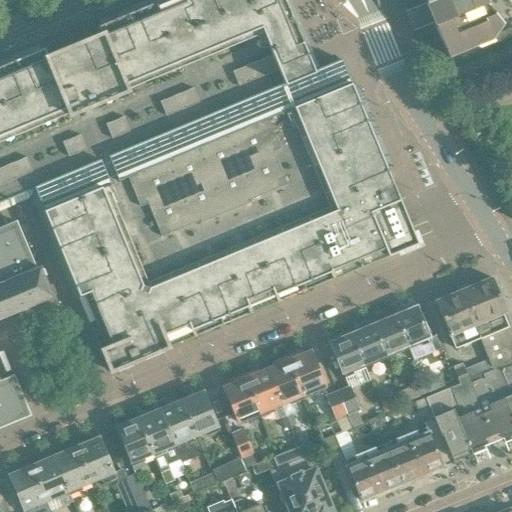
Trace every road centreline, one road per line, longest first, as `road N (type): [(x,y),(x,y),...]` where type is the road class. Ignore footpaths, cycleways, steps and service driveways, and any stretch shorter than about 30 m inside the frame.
road 1 (residential): [(93,406),(498,242)]
road 2 (residential): [(498,242),(408,97),(367,5)]
